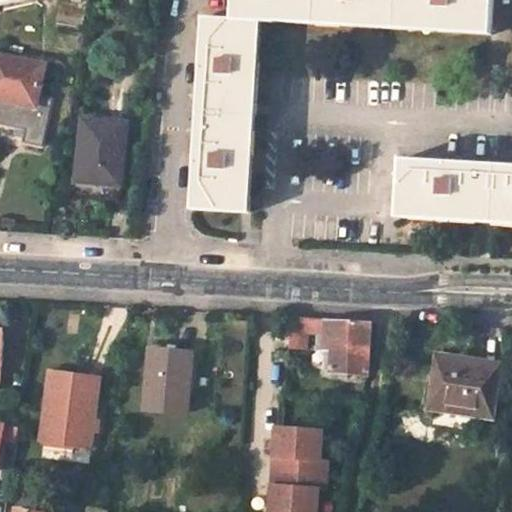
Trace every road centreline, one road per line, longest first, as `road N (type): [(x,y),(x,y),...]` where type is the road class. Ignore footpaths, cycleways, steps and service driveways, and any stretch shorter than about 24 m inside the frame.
road 1 (unclassified): [(511,293),(165,281)]
road 2 (residential): [(165,281),(189,0)]
road 3 (unclassified): [(165,281),(0,269)]
